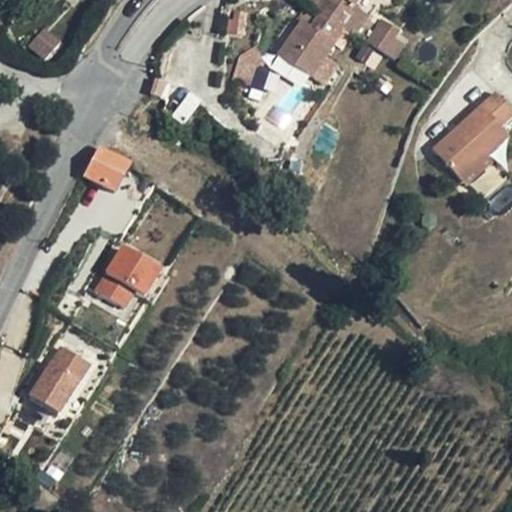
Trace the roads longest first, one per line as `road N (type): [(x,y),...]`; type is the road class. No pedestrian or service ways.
road 1 (unclassified): [(94,106),(0,291)]
road 2 (residential): [(94,106),(184,0)]
road 3 (residential): [(94,106),(97,60),(142,0)]
